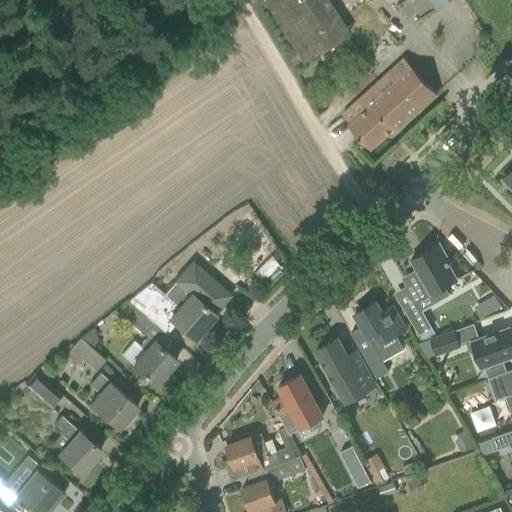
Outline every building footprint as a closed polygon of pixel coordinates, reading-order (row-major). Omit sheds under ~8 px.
[(331,0),(265,0),(299,63),(351,36),(331,0)] [(350,124),(348,125),(370,149),(393,129),(396,132),(437,94),(404,58),(342,115),(350,124)] [(511,170),(503,180),(511,188),(511,170)] [(247,247),(261,238),(246,217),(233,226),(247,247)] [(407,263),(413,273),(398,282),(411,304),(426,296),(432,307),(446,299),(440,290),(453,283),(444,268),(446,267),(435,247),(407,263)] [(270,257),(253,273),(261,282),(279,266),(270,257)] [(145,315),(156,325),(166,334),(175,324),(193,339),(214,315),(213,314),(230,295),(192,262),(175,282),(190,295),(178,308),(163,295),(145,315)] [(493,295),(483,301),(490,312),(500,306),(493,295)] [(118,314),(143,335),(153,322),(128,302),(118,314)] [(395,336),(406,330),(392,306),(382,312),(376,302),(354,314),(362,327),(351,333),(376,378),(387,372),(382,362),(403,350),(395,336)] [(414,307),(401,315),(415,339),(428,331),(414,307)] [(471,342),(481,368),(511,356),(511,335),(509,328),(471,342)] [(460,346),(455,330),(430,339),(436,355),(460,346)] [(132,365),(139,372),(154,385),(157,382),(160,382),(165,376),(165,373),(175,361),(148,336),(140,346),(133,341),(121,355),(133,365),(132,365)] [(80,359),(95,372),(104,360),(79,338),(65,354),(76,364),(80,359)] [(376,385),(357,351),(347,356),(338,339),(316,350),(329,373),(346,402),(366,391),(366,390),(376,385)] [(511,369),(488,378),(496,401),(511,394),(511,369)] [(24,385),(51,410),(62,398),(35,373),(24,385)] [(137,406),(100,373),(88,386),(99,395),(90,406),(117,429),(120,426),(123,429),(133,418),(130,415),(137,406)] [(279,387),(284,397),(272,403),(284,426),(305,415),(313,428),(322,423),(324,427),(336,421),(323,396),(314,401),(300,375),(279,387)] [(263,389),(258,380),(254,384),(250,389),(254,395),(263,389)] [(61,431),(58,435),(48,445),(80,473),(100,450),(61,416),(53,424),(61,431)] [(266,468),(299,456),(301,456),(294,443),(285,428),(278,431),(284,449),(269,455),(261,433),(226,445),(235,468),(244,465),(248,475),(266,468)] [(511,430),(492,438),(496,450),(510,445),(511,450),(511,430)] [(463,432),(453,437),(461,451),(471,446),(463,432)] [(490,438),(479,442),(484,454),(494,450),(490,438)] [(352,446),(340,452),(358,487),(370,481),(352,446)] [(370,475),(376,486),(390,478),(377,454),(362,462),(370,475)] [(299,456),(266,468),(272,482),(273,482),(273,483),(278,482),(277,480),(304,470),(299,456)] [(14,495),(27,506),(33,511),(48,511),(64,493),(35,469),(14,495)] [(405,476),(405,477),(410,492),(422,488),(416,472),(405,476)] [(242,488),(250,511),(263,507),(264,511),(283,511),(279,501),(274,502),(266,480),(242,488)] [(324,497),(316,499),(319,508),(327,505),(324,497)] [(341,503),(328,507),(329,511),(337,511),(343,510),(341,503)]
